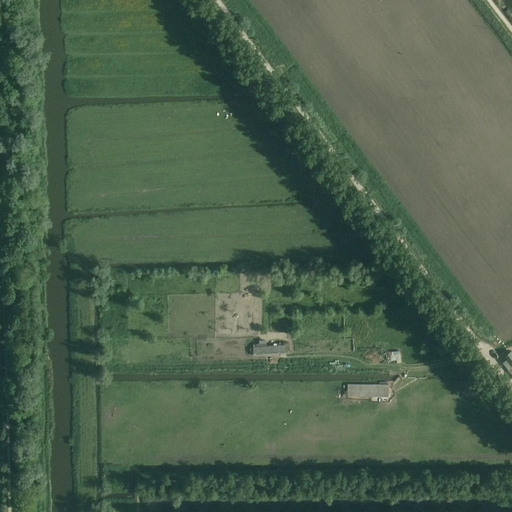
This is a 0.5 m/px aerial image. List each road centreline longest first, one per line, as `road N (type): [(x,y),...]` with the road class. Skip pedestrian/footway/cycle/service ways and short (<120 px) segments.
road 1 (track): [(511,389),(214,0)]
road 2 (track): [(85,511),(83,254)]
